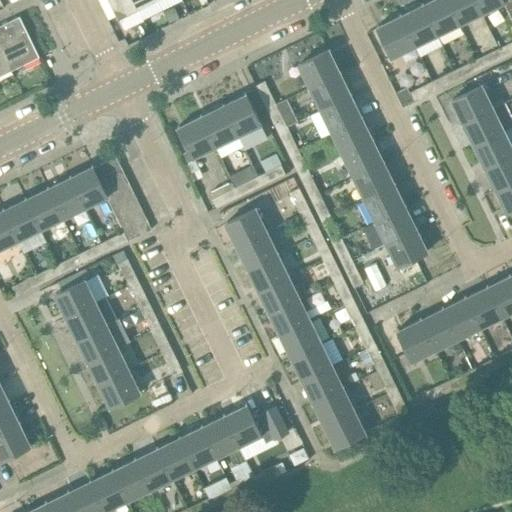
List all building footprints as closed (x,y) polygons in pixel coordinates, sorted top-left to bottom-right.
[(117,15),(109,0),(99,0),(108,19),(117,15)] [(109,0),(118,18),(119,17),(125,29),(144,20),(138,8),(134,0),(109,0)] [(460,24),(447,0),(429,0),(422,4),(437,35),(460,24)] [(482,13),(475,0),(447,0),(460,24),(482,13)] [(475,0),(482,13),(505,2),(503,0),(475,0)] [(437,35),(422,4),(400,15),(415,46),(437,35)] [(164,11),(169,22),(176,19),(171,8),(164,11)] [(415,46),(400,15),(377,26),(392,57),(415,46)] [(23,64),(39,56),(19,16),(12,20),(14,24),(0,30),(0,47),(9,66),(21,60),(23,64)] [(511,52),(511,41),(499,48),(503,57),(511,52)] [(0,75),(11,70),(9,66),(0,47),(0,75)] [(499,48),(477,59),(481,68),(503,57),(499,48)] [(309,87),(341,72),(329,49),(298,64),(309,87)] [(481,68),(477,59),(454,70),(459,79),(481,68)] [(459,79),(454,70),(432,80),(436,89),(459,79)] [(309,87),(320,109),(352,94),(341,72),(309,87)] [(404,105),(413,101),(436,89),(432,80),(409,92),(407,88),(398,93),(404,105)] [(267,108),(276,103),(265,81),(256,85),(267,108)] [(462,123),(494,107),(483,84),(451,100),(462,123)] [(223,104),(238,135),(243,145),(266,134),(261,124),(246,93),(223,104)] [(331,132),(362,116),(352,94),(320,109),(331,132)] [(298,120),(287,98),(276,103),(267,108),(278,130),(287,126),(298,120)] [(511,125),(511,116),(505,102),(494,107),(462,123),(473,145),(505,130),(511,125)] [(216,146),(238,135),(223,104),(200,115),(216,146)] [(193,158),(216,146),(200,115),(178,126),(189,149),(193,158)] [(342,154),(373,139),(362,116),(331,132),(342,154)] [(289,152),(298,148),(287,126),(278,130),(289,152)] [(511,144),(505,130),(473,145),(484,167),(511,153),(511,144)] [(353,176),(384,161),(373,139),(342,154),(353,176)] [(308,170),(298,148),(289,152),(300,175),(308,170)] [(189,149),(179,154),(183,163),(193,159),(193,158),(189,149)] [(252,164),(262,185),(285,174),(275,153),(261,160),(266,171),(258,175),(253,164),(252,164)] [(511,153),(484,167),(495,190),(511,181),(511,153)] [(93,167),(99,178),(121,167),(116,156),(93,167)] [(202,176),(193,159),(183,163),(192,181),(202,176)] [(395,183),(384,161),(353,176),(364,199),(395,183)] [(240,196),(262,185),(252,164),(230,175),(240,196)] [(108,195),(105,188),(99,178),(93,167),(92,165),(70,176),(85,207),(108,195)] [(121,167),(99,178),(105,188),(126,177),(121,167)] [(217,207),(240,196),(230,175),(229,175),(232,182),(210,192),(217,207)] [(302,180),(310,197),(319,193),(311,175),(302,180)] [(70,176),(47,187),(63,218),(85,207),(70,176)] [(301,214),(310,210),(294,176),(267,189),(273,201),(290,192),(301,214)] [(110,198),(131,188),(126,177),(105,188),(108,195),(110,198)] [(511,181),(495,190),(506,212),(511,209),(511,181)] [(406,205),(395,183),(364,199),(375,221),(406,205)] [(63,218),(47,187),(25,198),(40,229),(63,218)] [(115,208),(136,198),(131,188),(110,198),(115,208)] [(321,219),(330,215),(319,193),(310,197),(321,219)] [(40,229),(25,198),(3,209),(18,240),(40,229)] [(141,208),(136,198),(115,208),(120,218),(141,208)] [(417,228),(406,205),(375,221),(386,243),(417,228)] [(225,223),(236,246),(268,230),(256,207),(225,223)] [(146,218),(141,208),(120,218),(125,229),(146,218)] [(0,248),(18,240),(3,209),(0,210),(0,248)] [(301,214),(312,236),(321,232),(310,210),(301,214)] [(341,237),(330,215),(321,219),(332,242),(341,237)] [(125,229),(126,230),(130,239),(151,229),(146,218),(125,229)] [(417,228),(386,243),(397,266),(428,250),(417,228)] [(126,230),(102,242),(106,251),(130,239),(126,230)] [(236,246),(247,268),(278,253),(268,230),(236,246)] [(312,236),(323,259),(332,254),(321,232),(312,236)] [(352,260),(341,237),(332,242),(343,264),(352,260)] [(106,251),(102,242),(80,253),(84,262),(106,251)] [(117,263),(118,262),(130,285),(139,281),(123,250),(113,255),(117,263)] [(80,253),(57,264),(62,273),(84,262),(80,253)] [(278,253),(247,268),(258,290),(289,275),(278,253)] [(334,281),(343,277),(332,254),(323,259),(334,281)] [(363,282),(352,260),(343,264),(354,287),(363,282)] [(40,284),(62,273),(57,264),(35,275),(40,284)] [(65,317),(97,301),(86,279),(89,277),(85,268),(58,282),(62,290),(54,294),(65,317)] [(487,285),(502,317),(511,311),(511,280),(509,274),(487,285)] [(39,284),(35,275),(12,286),(16,295),(39,284)] [(289,275),(258,290),(269,313),(300,297),(308,294),(307,293),(315,290),(313,286),(306,289),(302,281),(294,285),(289,275)] [(334,281),(345,303),(354,299),(343,277),(334,281)] [(147,298),(139,281),(130,285),(138,303),(147,298)] [(480,328),(502,317),(487,285),(464,296),(480,328)] [(457,339),(480,328),(464,296),(442,307),(457,339)] [(311,320),(300,297),(269,313),(280,335),(311,320)] [(354,299),(345,303),(356,326),(364,321),(354,299)] [(76,339),(108,324),(97,301),(65,317),(74,334),(76,339)] [(141,308),(152,330),(160,326),(150,303),(141,308)] [(457,339),(442,307),(420,318),(435,350),(457,339)] [(130,340),(120,318),(108,324),(76,339),(87,361),(119,346),(130,340)] [(412,361),(435,350),(420,318),(397,329),(412,361)] [(311,320),(280,335),(291,357),(322,342),(311,320)] [(364,321),(356,326),(366,348),(375,344),(364,321)] [(152,330),(162,352),(171,348),(160,326),(152,330)] [(302,380),(333,364),(322,342),(291,357),(302,380)] [(366,348),(377,370),(386,366),(375,344),(366,348)] [(119,346),(87,361),(98,384),(130,368),(119,346)] [(171,348),(162,352),(174,375),(183,371),(171,348)] [(494,358),(499,366),(511,359),(511,348),(506,352),(501,354),(494,358)] [(141,378),(166,366),(162,357),(136,370),(141,378)] [(476,377),(499,366),(494,358),(472,368),(476,377)] [(313,402),(344,387),(333,364),(302,380),(313,402)] [(377,370),(367,375),(374,390),(384,385),(388,393),(397,388),(386,366),(377,370)] [(141,391),(130,368),(98,384),(109,407),(141,391)] [(454,388),(476,377),(472,368),(450,379),(454,388)] [(432,399),(454,388),(450,379),(427,391),(426,388),(409,397),(414,406),(431,398),(432,399)] [(0,404),(9,400),(0,380),(0,404)] [(313,402),(323,424),(355,409),(344,387),(313,402)] [(397,388),(388,393),(399,416),(408,411),(397,388)] [(0,431),(20,422),(9,400),(0,404),(0,431)] [(224,414),(239,446),(262,435),(246,403),(224,414)] [(355,409),(323,424),(335,447),(366,432),(355,409)] [(201,425),(217,457),(239,446),(224,414),(201,425)] [(20,422),(0,431),(0,459),(31,445),(20,422)] [(194,468),(217,457),(201,425),(179,436),(194,468)] [(172,478),(194,468),(179,436),(157,447),(172,478)] [(134,458),(150,489),(172,478),(157,447),(134,458)] [(112,469),(127,500),(150,489),(134,458),(112,469)] [(253,475),(258,484),(281,473),(277,464),(253,475)] [(105,511),(127,500),(112,469),(90,480),(105,511)] [(231,486),(236,495),(258,484),(253,475),(231,486)] [(67,491),(77,511),(103,511),(105,511),(90,480),(67,491)] [(213,506),(236,495),(231,486),(209,497),(213,506)] [(77,511),(67,491),(45,502),(50,511),(77,511)] [(188,511),(201,511),(213,506),(209,497),(187,508),(188,511)] [(50,511),(45,502),(23,511),(50,511)]
